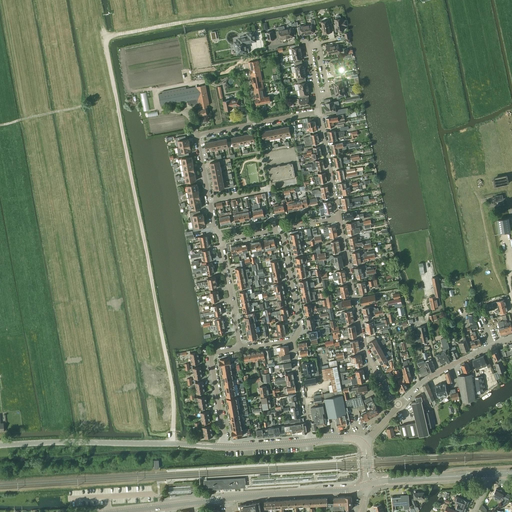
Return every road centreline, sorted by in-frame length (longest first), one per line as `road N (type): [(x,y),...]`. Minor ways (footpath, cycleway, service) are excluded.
road 1 (unclassified): [(0,445),(225,443)]
road 2 (residential): [(397,405),(367,354),(339,218)]
road 3 (residential): [(209,201),(196,136),(319,112)]
road 4 (tertiary): [(227,499),(367,485)]
road 5 (tertiary): [(397,405),(468,355),(511,337)]
road 6 (residential): [(225,443),(209,354),(241,349)]
